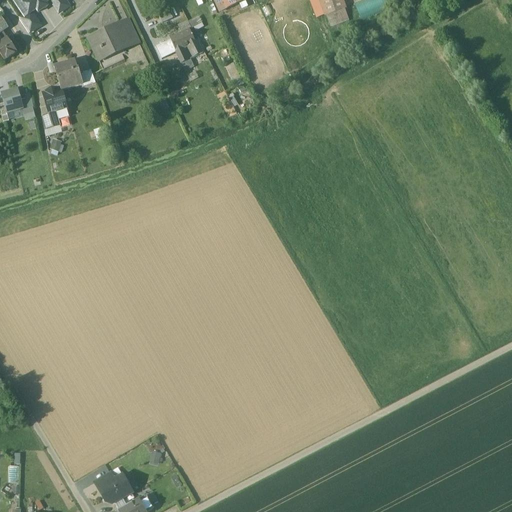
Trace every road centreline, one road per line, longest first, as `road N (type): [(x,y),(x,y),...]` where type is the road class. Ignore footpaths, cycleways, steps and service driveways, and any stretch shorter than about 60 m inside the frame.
road 1 (track): [(201,511),(511,354)]
road 2 (residential): [(89,511),(0,365)]
road 3 (residential): [(0,74),(39,57),(92,0)]
